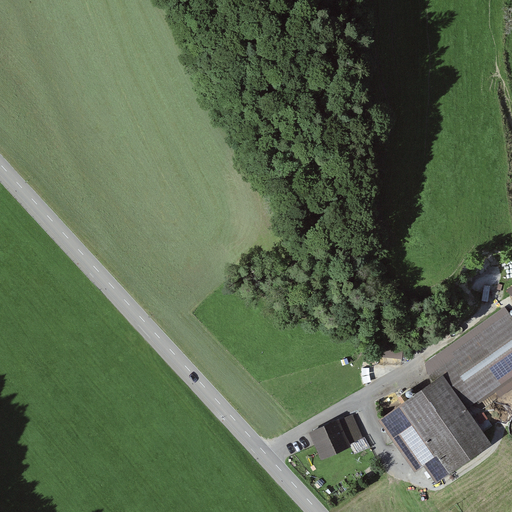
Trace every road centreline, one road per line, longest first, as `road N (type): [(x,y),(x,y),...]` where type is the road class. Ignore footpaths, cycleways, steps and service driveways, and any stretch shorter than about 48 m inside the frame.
road 1 (tertiary): [(317,511),(0,164)]
road 2 (track): [(265,454),(497,304),(511,303)]
